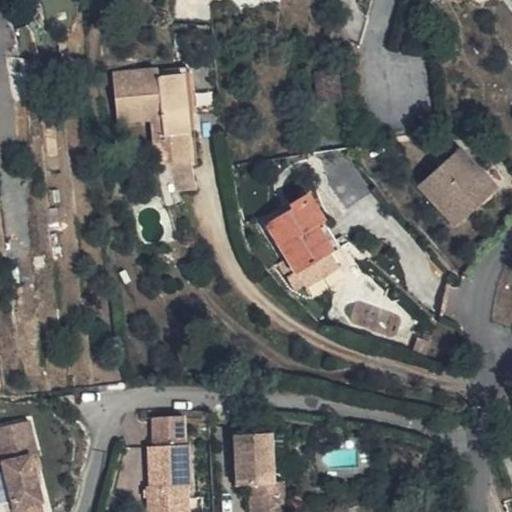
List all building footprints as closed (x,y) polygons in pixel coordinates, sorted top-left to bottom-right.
[(185,153),(187,178),(196,177),(182,80),(109,90),(115,139),(146,135),(154,134),(158,156),(185,153)] [(162,181),(158,156),(154,134),(146,135),(154,182),(162,181)] [(158,156),(162,181),(187,178),(185,153),(158,156)] [(504,197),(465,155),(424,194),(463,234),(504,197)] [(187,178),(162,181),(177,211),(192,208),(187,178)] [(307,201),(292,213),(295,218),(271,237),(303,276),(335,251),(315,227),(324,221),(307,201)] [(40,472),(33,437),(0,444),(0,480),(2,480),(9,511),(41,511),(36,490),(32,473),(40,472)] [(272,473),(271,450),(238,451),(240,503),(251,503),(251,511),(273,511),(273,502),(272,473)] [(290,451),(271,450),(272,473),(291,472),(290,451)] [(189,461),(146,461),(148,503),(142,502),(141,511),(186,511),(185,502),(191,501),(189,461)] [(40,472),(32,473),(36,490),(44,489),(40,472)] [(284,511),(284,501),(273,502),(273,511),(284,511)]
